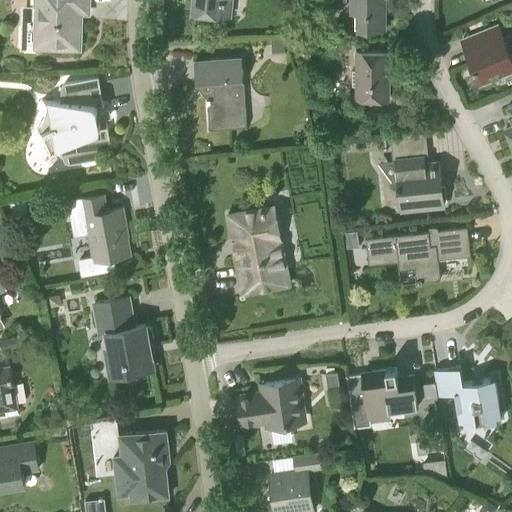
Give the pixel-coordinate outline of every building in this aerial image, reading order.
[(89,12),(89,0),(37,0),(37,9),(36,24),(24,24),(24,46),(80,48),(80,45),(82,43),(83,29),(81,27),(81,24),(77,24),(78,12),(89,12)] [(231,16),(232,0),(193,0),(193,12),(231,16)] [(351,0),(352,12),(364,12),(364,28),(386,28),(386,0),(351,0)] [(511,55),(511,56),(498,24),(462,38),(480,83),(504,73),(508,83),(511,81),(511,55)] [(285,37),(271,38),(272,54),(285,53),(285,37)] [(298,45),(296,51),(298,57),(304,59),(310,57),(312,51),(310,45),(304,43),(298,45)] [(390,96),(390,51),(357,51),(357,70),(353,70),(353,85),(357,85),(357,96),(390,96)] [(210,133),(248,131),(243,56),(195,60),(197,84),(208,98),(210,133)] [(104,105),(99,77),(67,82),(64,84),(62,88),(61,101),(49,100),(53,127),(42,132),(43,135),(39,137),(47,154),(51,152),(52,153),(60,149),(65,159),(68,162),(72,163),(100,158),(98,149),(112,147),(108,127),(101,128),(97,106),(104,105)] [(440,162),(429,163),(426,131),(391,134),(393,159),(397,159),(399,178),(397,178),(398,188),(400,188),(402,204),(402,210),(444,205),(440,162)] [(107,210),(104,194),(68,201),(74,234),(91,231),(96,254),(79,257),(82,275),(116,268),(115,256),(129,254),(124,227),(126,224),(123,207),(107,210)] [(13,213),(28,210),(26,199),(11,201),(13,213)] [(242,293),(290,284),(275,205),(228,214),(242,293)] [(441,278),(438,259),(471,255),(468,226),(366,238),(369,264),(398,261),(399,269),(415,267),(417,282),(422,282),(422,280),(441,278)] [(0,245),(2,249),(13,245),(7,228),(0,230),(0,245)] [(358,229),(346,231),(348,248),(360,246),(358,229)] [(134,325),(129,296),(95,302),(99,325),(105,324),(115,375),(154,368),(149,339),(152,339),(154,335),(153,326),(149,323),(146,324),(146,323),(134,325)] [(21,334),(3,340),(6,352),(25,346),(21,334)] [(12,399),(11,388),(14,387),(11,365),(0,366),(0,410),(18,407),(16,398),(12,399)] [(463,382),(461,365),(435,369),(439,395),(455,393),(460,425),(502,419),(496,377),(463,382)] [(398,376),(397,367),(363,372),(363,373),(347,376),(355,428),(372,425),(372,423),(391,420),(389,411),(418,406),(413,374),(398,376)] [(339,386),(337,372),(326,373),(328,387),(339,386)] [(301,421),(295,378),(266,382),(267,392),(239,396),(243,423),(271,419),(272,425),(301,421)] [(435,382),(424,384),(426,398),(438,396),(435,382)] [(170,495),(166,467),(169,463),(168,462),(167,451),(169,451),(167,429),(119,435),(122,456),(114,456),(118,496),(131,494),(132,500),(170,495)] [(0,488),(25,484),(23,471),(39,468),(34,440),(7,445),(9,458),(0,459),(0,488)] [(292,511),(293,511),(313,509),(307,470),(323,468),(320,451),(293,455),(296,470),(271,473),(273,488),(268,495),(275,500),(276,511),(292,511)] [(90,511),(109,511),(109,497),(90,498),(90,511)] [(495,511),(498,507),(485,499),(478,510),(480,511),(495,511)]
